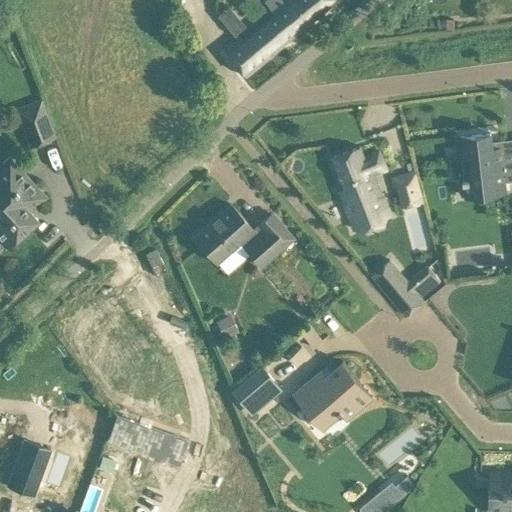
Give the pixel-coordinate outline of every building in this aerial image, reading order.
[(335,1),(334,0),(282,0),(265,0),(264,1),(271,10),(223,49),(245,76),(335,1)] [(234,35),(251,21),(234,1),(218,15),(234,35)] [(438,21),(438,27),(438,29),(454,28),(453,20),(438,21)] [(29,148),(57,137),(42,98),(14,108),(29,148)] [(491,133),(459,136),(461,152),(455,153),(456,158),(451,158),(453,179),(458,178),(459,183),(484,180),(486,194),(506,191),(505,182),(511,180),(511,151),(501,153),(501,148),(493,149),(491,133)] [(381,198),(372,174),(374,173),(386,168),(379,150),(364,156),(361,146),(331,158),(343,189),(340,190),(355,229),(391,215),(384,197),(381,198)] [(45,195),(41,190),(9,156),(2,163),(7,168),(0,174),(0,181),(2,183),(0,184),(0,241),(6,248),(37,219),(30,211),(36,206),(38,204),(43,199),(46,196),(45,195)] [(194,237),(207,252),(216,263),(239,243),(261,268),(294,238),(284,227),(271,212),(257,224),(262,230),(257,234),(231,204),(194,237)] [(372,275),(407,316),(425,301),(421,296),(427,291),(414,276),(408,281),(390,260),(372,275)] [(157,293),(141,308),(164,333),(180,318),(157,293)] [(119,298),(82,332),(92,343),(88,347),(113,374),(124,364),(117,348),(143,324),(119,298)] [(238,332),(230,314),(215,321),(224,339),(238,332)] [(313,330),(305,336),(314,347),(322,341),(313,330)] [(357,386),(362,382),(344,361),(327,375),(320,367),(292,390),(322,426),(340,411),(348,421),(371,402),(357,386)] [(233,388),(253,411),(280,388),(261,365),(233,388)] [(117,415),(108,438),(178,462),(186,439),(117,415)] [(48,454),(50,449),(24,440),(8,485),(34,494),(44,466),(51,469),(55,457),(48,454)] [(511,511),(511,473),(493,473),(493,493),(505,494),(504,510),(506,510),(506,511),(511,511)] [(395,486),(393,488),(401,498),(410,491),(414,484),(408,476),(395,486)]
